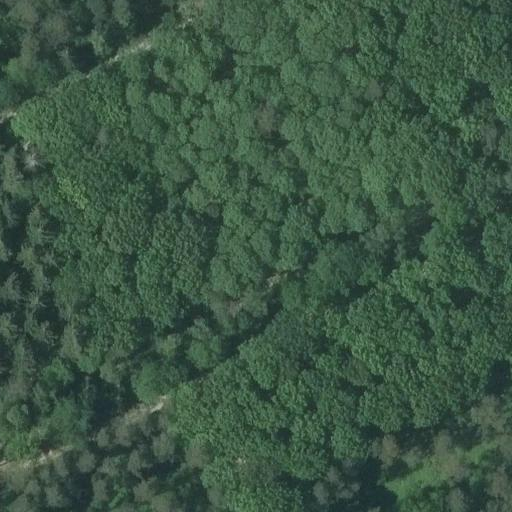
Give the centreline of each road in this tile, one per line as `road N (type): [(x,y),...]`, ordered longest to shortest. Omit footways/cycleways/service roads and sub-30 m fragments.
road 1 (track): [(0,477),(511,233)]
road 2 (track): [(0,119),(130,53)]
road 3 (track): [(260,511),(195,384)]
road 4 (track): [(242,0),(130,53)]
